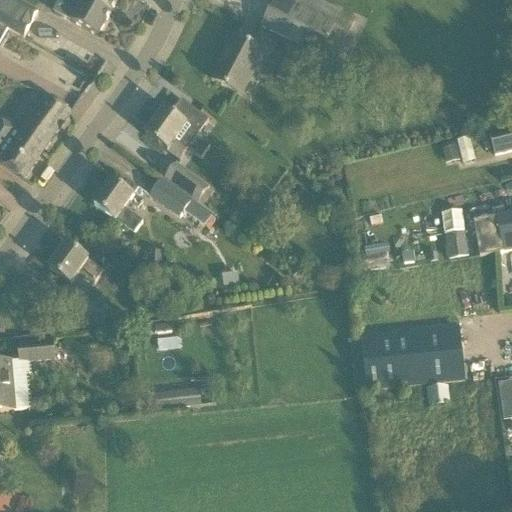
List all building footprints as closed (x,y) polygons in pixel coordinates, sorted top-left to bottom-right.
[(0,0),(0,27),(8,31),(25,41),(40,15),(12,0),(0,0)] [(97,37),(109,15),(83,0),(78,7),(64,0),(59,0),(53,11),(72,22),(71,23),(97,37)] [(82,0),(83,0),(109,15),(117,0),(82,0)] [(334,64),(350,33),(282,0),(274,0),(260,28),(278,37),(318,56),(319,56),(334,64)] [(263,53),(251,47),(233,37),(211,81),(240,96),(263,53)] [(289,46),(273,78),(295,89),(311,57),(289,46)] [(29,113),(32,115),(19,134),(2,122),(0,125),(0,155),(3,157),(0,161),(0,164),(23,181),(71,113),(46,96),(36,111),(32,109),(29,113)] [(197,113),(181,101),(171,114),(164,109),(144,136),(167,153),(168,152),(180,161),(188,150),(209,121),(197,113)] [(511,130),(489,137),(493,156),(511,151),(511,130)] [(446,147),(448,163),(476,160),(473,137),(460,139),(461,146),(446,147)] [(209,187),(176,164),(165,180),(203,207),(213,193),(207,189),(209,187)] [(211,215),(160,179),(149,196),(179,218),(183,212),(203,226),(211,215)] [(131,197),(111,183),(94,207),(114,221),(115,220),(134,233),(142,222),(123,209),(131,197)] [(449,260),(471,258),(466,211),(444,213),(449,260)] [(511,215),(474,222),(480,257),(511,251),(511,215)] [(161,246),(182,256),(188,244),(166,234),(161,246)] [(102,272),(82,257),(66,246),(48,270),(69,285),(78,273),(94,284),(102,272)] [(392,266),(392,248),(367,249),(368,267),(392,266)] [(410,254),(401,255),(403,266),(407,265),(415,264),(414,258),(410,254)] [(95,308),(66,288),(56,302),(85,322),(96,330),(98,328),(102,330),(115,312),(104,305),(99,311),(95,308)] [(356,341),(349,342),(354,394),(367,393),(369,392),(465,382),(458,330),(458,327),(361,337),(361,341),(356,341)] [(0,412),(13,412),(30,411),(26,377),(30,377),(29,362),(52,360),(51,344),(18,347),(19,362),(9,363),(0,363),(0,412)] [(505,420),(511,420),(511,380),(503,381),(505,420)] [(429,409),(450,407),(447,387),(427,390),(429,409)] [(157,411),(201,406),(199,392),(156,397),(157,411)]
